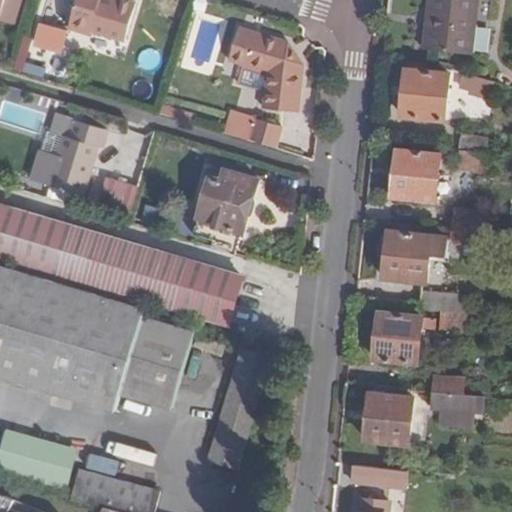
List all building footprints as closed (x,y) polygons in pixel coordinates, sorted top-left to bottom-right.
[(4,0),(0,14),(0,20),(13,25),(20,0),(4,0)] [(77,0),(69,27),(94,35),(94,31),(125,41),(136,6),(118,0),(77,0)] [(476,0),(427,0),(422,48),(470,53),(476,0)] [(67,32),(41,23),(36,42),(53,47),(67,32)] [(262,95),(260,111),(295,116),(302,66),(300,64),(294,63),(287,51),(290,46),(288,44),(240,29),(229,63),(243,68),(234,86),(262,95)] [(300,64),(290,46),(287,51),(294,63),(300,64)] [(405,61),(398,116),(442,121),(448,74),(419,70),(420,63),(405,61)] [(495,80),(460,71),(457,83),(467,86),(465,91),(490,97),(495,80)] [(50,131),(62,135),(56,155),(39,150),(31,179),(48,184),(49,184),(76,192),(82,194),(96,145),(101,146),(105,133),(100,131),(105,115),(72,104),(70,114),(55,110),(50,131)] [(183,120),(185,113),(164,106),(162,114),(183,120)] [(228,134),(253,141),(259,120),(235,113),(228,134)] [(100,131),(105,133),(106,128),(118,131),(122,120),(105,115),(100,131)] [(279,149),(285,129),(258,122),(253,141),(279,149)] [(62,135),(50,131),(45,130),(39,150),(56,155),(62,135)] [(460,148),(482,153),(485,138),(462,134),(460,148)] [(482,153),(460,148),(456,168),(480,172),(484,153),(482,153)] [(395,150),(389,196),(433,201),(438,153),(395,150)] [(258,177),(213,164),(210,174),(207,174),(193,223),(196,224),(193,233),(235,245),(238,237),(241,237),(258,177)] [(135,189),(103,180),(95,210),(127,219),(135,189)] [(73,201),(76,192),(49,184),(47,193),(73,201)] [(0,257),(78,280),(79,279),(227,322),(240,273),(141,247),(67,225),(0,205),(0,257)] [(451,230),(485,234),(487,213),(454,209),(451,230)] [(387,230),(382,277),(424,282),(427,256),(442,257),(444,237),(387,230)] [(483,246),(485,234),(451,230),(450,242),(483,246)] [(78,280),(0,257),(0,374),(114,409),(119,393),(170,408),(193,332),(142,316),(145,303),(77,283),(78,280)] [(440,311),(465,314),(467,297),(421,293),(419,309),(440,311)] [(463,330),(465,314),(440,311),(438,328),(463,330)] [(416,362),(419,328),(420,318),(376,314),(371,358),(416,362)] [(420,318),(419,328),(430,330),(430,319),(420,318)] [(268,357),(242,350),(207,461),(235,469),(268,357)] [(433,391),(463,394),(465,378),(434,375),(433,391)] [(462,413),(463,394),(433,391),(431,410),(441,411),(462,413)] [(424,397),(368,392),(363,440),(408,443),(412,409),(423,411),(424,397)] [(462,413),(441,411),(439,425),(470,428),(474,395),(463,394),(462,413)] [(120,474),(122,459),(93,455),(91,470),(120,474)] [(359,483),(375,484),(404,487),(405,470),(354,465),(352,480),(359,480),(359,483)] [(102,507),(120,511),(152,511),(158,492),(78,469),(70,498),(102,507)] [(374,494),(375,484),(359,483),(358,493),(374,494)] [(43,511),(0,493),(0,511),(43,511)] [(374,494),(358,493),(355,511),(374,511),(372,511),(374,494)]
